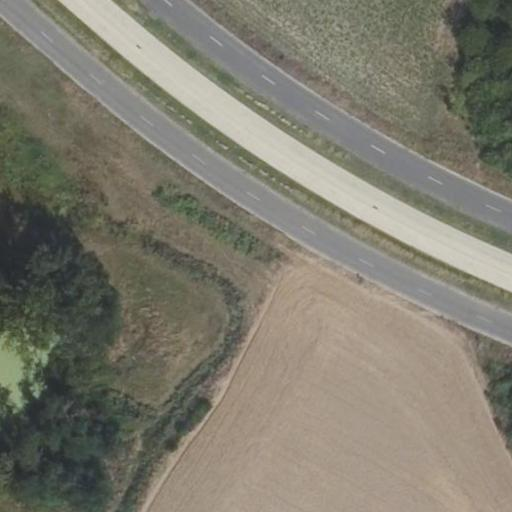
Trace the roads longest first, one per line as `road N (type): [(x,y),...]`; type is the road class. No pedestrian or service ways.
road 1 (unclassified): [(1,0),(209,167),(344,251),(511,330)]
road 2 (unclassified): [(511,216),(322,115),(166,0)]
